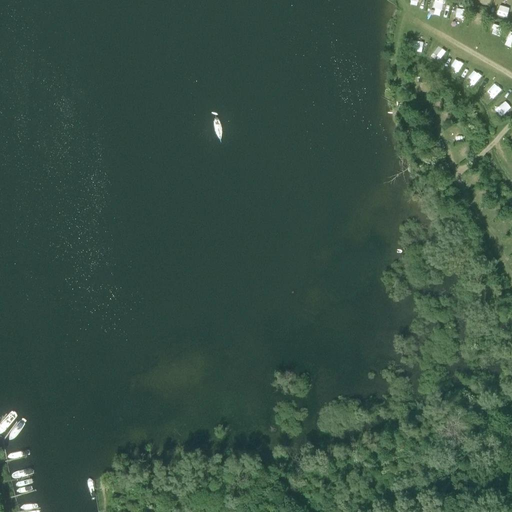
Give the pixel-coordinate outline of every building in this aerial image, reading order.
[(446,0),(436,0),(434,7),(444,9),(446,0)] [(509,17),(511,7),(501,4),(498,14),(509,17)] [(457,20),(466,21),(468,9),(458,8),(457,20)] [(478,16),(476,27),(484,29),(486,18),(478,16)] [(503,36),(504,26),(495,24),(494,35),(503,36)] [(434,56),(442,60),(447,50),(438,46),(434,56)] [(454,59),(450,67),(460,71),(463,63),(454,59)] [(495,83),(489,91),(496,97),(503,89),(495,83)] [(503,115),(511,113),(511,104),(511,102),(501,104),(503,115)]
